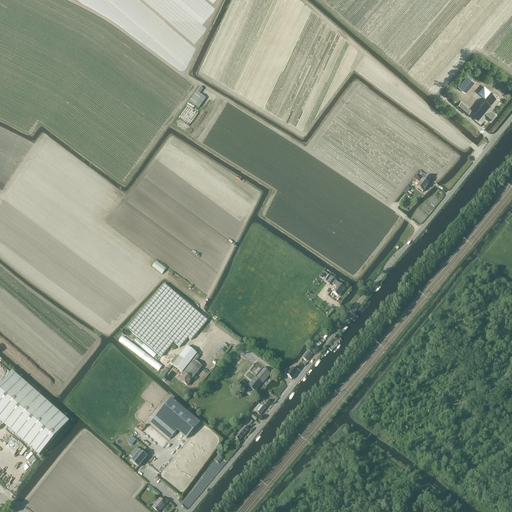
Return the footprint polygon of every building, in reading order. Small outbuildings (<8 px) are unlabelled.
[(467,75),(458,86),(466,93),(475,82),(467,75)] [(485,98),(491,91),(484,85),(478,92),(485,98)] [(199,108),(206,98),(199,93),(203,89),(200,86),(189,101),(199,108)] [(486,99),(473,115),(481,121),(485,117),(491,122),(497,115),(491,110),(494,106),(500,99),(492,93),(487,100),(486,99)] [(471,110),(460,101),(456,106),(467,115),(471,110)] [(415,175),(413,178),(426,188),(429,184),(428,183),(429,182),(431,179),(426,175),(423,179),(421,181),(418,179),(419,178),(415,175)] [(413,178),(412,180),(418,185),(416,187),(423,192),(426,188),(413,178)] [(162,274),(166,269),(156,261),(152,267),(162,274)] [(332,277),(327,283),(331,286),(336,279),(332,277)] [(334,286),(336,287),(332,292),(338,297),(345,288),(337,282),(334,286)] [(127,328),(161,357),(173,342),(179,347),(188,338),(191,340),(207,320),(164,284),(139,314),(127,328)] [(332,354),(342,341),(337,337),(326,350),(332,354)] [(172,365),(182,373),(197,354),(187,346),(178,357),(176,356),(170,363),(172,365)] [(192,380),(192,379),(202,367),(193,360),(183,373),(178,379),(187,386),(192,380)] [(248,367),(256,373),(261,367),(256,363),(254,366),(252,364),(248,367)] [(292,367),(286,375),(292,380),(298,372),(292,367)] [(263,368),(248,386),(255,392),(270,374),(263,368)] [(0,421),(39,456),(69,422),(12,372),(0,385),(0,421)] [(171,399),(150,423),(170,439),(177,430),(186,438),(199,423),(171,399)] [(267,406),(270,403),(267,400),(263,406),(262,405),(261,406),(259,404),(254,411),(256,412),(260,415),(266,408),(267,406)] [(252,422),(248,418),(245,422),(246,423),(244,426),(235,438),(239,441),(248,430),(247,428),(252,422)] [(147,457),(139,451),(130,461),(138,468),(147,457)] [(219,464),(223,458),(220,456),(218,455),(214,460),(219,464)] [(159,498),(152,507),(157,511),(158,511),(166,504),(159,498)]
